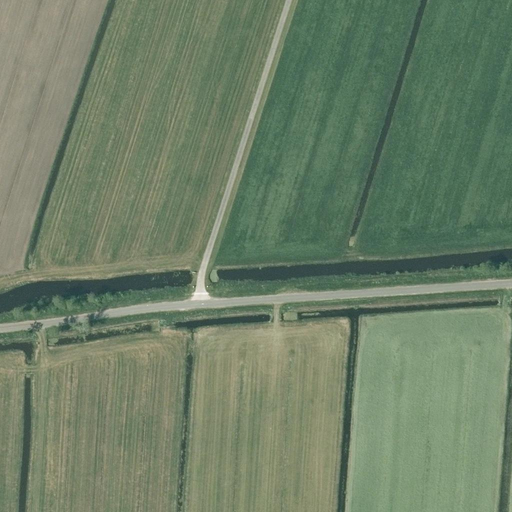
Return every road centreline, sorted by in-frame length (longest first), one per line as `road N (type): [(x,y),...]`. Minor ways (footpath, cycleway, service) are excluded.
road 1 (unclassified): [(200,304),(200,279),(288,0)]
road 2 (tertiary): [(511,284),(200,304)]
road 3 (tertiary): [(200,304),(0,329)]
